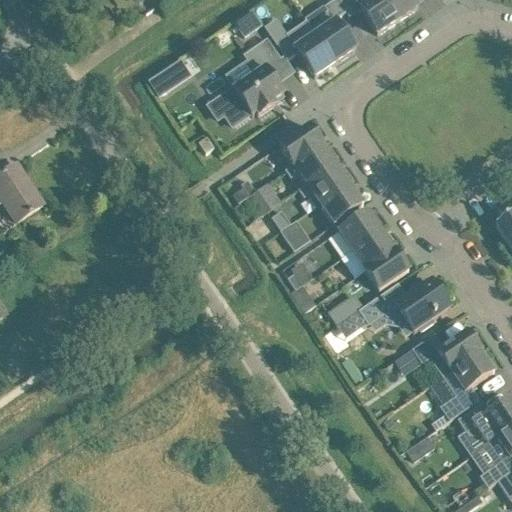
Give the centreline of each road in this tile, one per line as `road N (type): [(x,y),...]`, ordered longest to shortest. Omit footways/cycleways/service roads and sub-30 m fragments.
road 1 (unclassified): [(353,511),(36,36)]
road 2 (residential): [(511,333),(447,240),(421,225),(345,107),(467,24),(511,36)]
